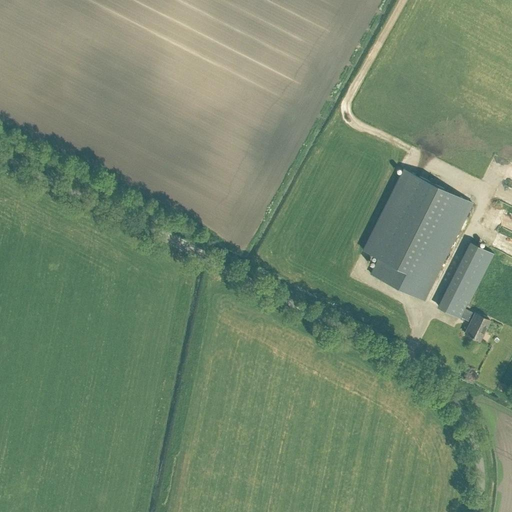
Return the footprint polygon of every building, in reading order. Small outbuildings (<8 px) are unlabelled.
[(476,202),(447,188),(447,187),(407,167),(366,249),(381,257),(373,273),(405,290),(426,300),(427,299),(443,266),(459,236),(459,235),(476,202)] [(313,190),(316,183),(311,181),(308,187),(313,190)] [(293,222),(309,207),(303,201),(298,207),(296,205),(285,214),(293,222)] [(344,264),(345,282),(370,281),(369,257),(355,258),(355,263),(344,264)] [(465,308),(461,316),(471,321),(465,333),(479,340),(490,319),(475,311),(475,313),(465,308)] [(446,328),(448,324),(440,320),(438,324),(446,328)]
